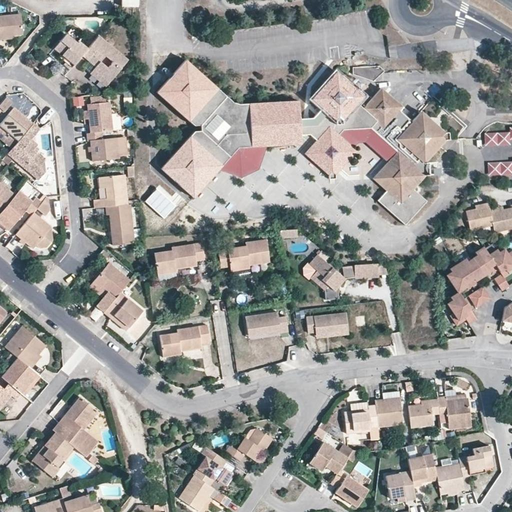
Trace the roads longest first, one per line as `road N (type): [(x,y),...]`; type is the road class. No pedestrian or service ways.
road 1 (residential): [(0,74),(30,76),(64,111),(77,244),(39,301)]
road 2 (residential): [(91,343),(153,395),(183,407),(312,379)]
road 3 (residential): [(312,379),(485,356)]
road 4 (residential): [(480,511),(504,474),(485,356)]
road 5 (residential): [(0,440),(21,427),(91,343)]
road 6 (residential): [(312,379),(309,414),(256,494)]
